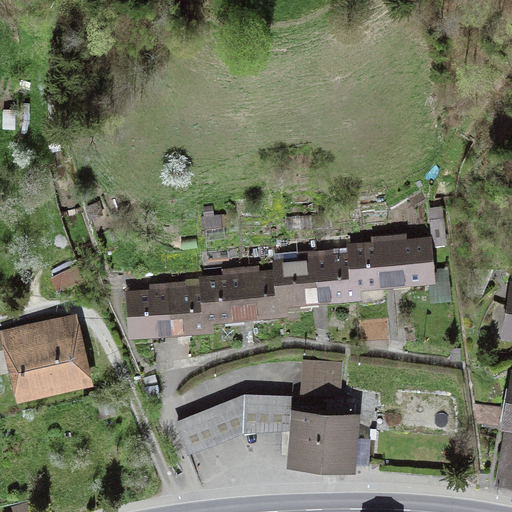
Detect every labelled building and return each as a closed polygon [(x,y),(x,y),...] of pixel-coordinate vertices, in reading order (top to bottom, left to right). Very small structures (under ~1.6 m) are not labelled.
[(440,207),(430,209),(433,244),(444,242),(440,207)] [(388,237),(392,280),(430,277),(427,240),(405,242),(404,235),(388,237)] [(373,245),(352,246),(353,256),(354,274),(355,283),(392,280),(388,237),(373,238),(373,245)] [(318,297),(356,293),(355,283),(354,274),(353,256),(331,258),(330,252),(315,253),(318,297)] [(299,261),(278,263),(281,300),(318,297),(315,253),(299,254),(299,261)] [(76,264),(52,276),(58,291),(82,280),(76,264)] [(241,270),(244,313),(282,310),(281,300),(279,273),(257,275),(257,268),(241,270)] [(226,277),(204,279),(207,316),(244,313),(241,270),(225,271),(226,277)] [(167,285),(171,329),(208,326),(205,289),(183,291),(183,284),(167,285)] [(133,331),(171,329),(167,285),(151,286),(151,293),(130,294),(133,331)] [(18,396),(82,382),(67,316),(2,331),(18,396)] [(306,392),(337,389),(339,363),(308,361),(306,392)] [(177,423),(188,451),(242,429),(286,426),(287,398),(244,396),(177,423)] [(511,433),(506,432),(497,479),(511,481),(511,402),(508,421),(511,421),(511,433)] [(499,408),(476,405),(478,422),(496,424),(499,408)] [(295,456),(348,461),(352,416),(299,412),(295,456)]
